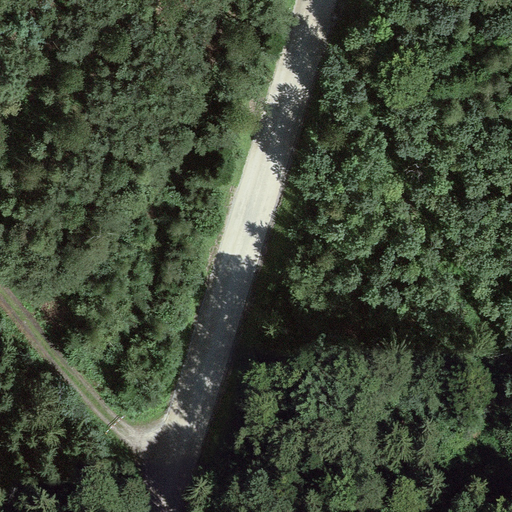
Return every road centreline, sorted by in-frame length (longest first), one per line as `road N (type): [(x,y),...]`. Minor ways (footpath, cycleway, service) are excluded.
road 1 (tertiary): [(319,0),(164,511)]
road 2 (track): [(174,479),(0,277)]
